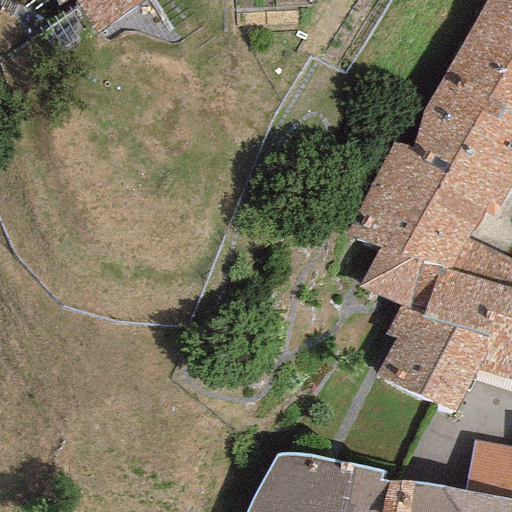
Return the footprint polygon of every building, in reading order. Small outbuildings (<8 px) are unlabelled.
[(52,0),(56,6),(65,0),(75,0),(95,32),(146,0),(52,0)] [(511,0),(486,0),(421,113),(411,151),(392,144),(345,235),(375,250),(357,288),(397,307),(405,311),(420,266),(449,276),(469,238),(486,207),(496,215),(511,185),(511,0)] [(511,384),(511,259),(469,238),(449,276),(420,266),(405,311),(397,307),(384,336),(394,341),(371,379),(428,405),(455,417),(473,372),(511,384)] [(511,506),(511,447),(473,442),(463,493),(511,506)] [(511,511),(511,506),(463,493),(392,482),(381,480),(383,471),(306,456),(288,454),(274,458),(246,511),(511,511)]
